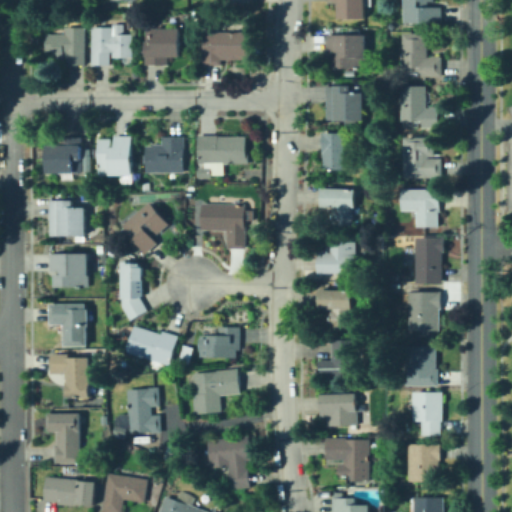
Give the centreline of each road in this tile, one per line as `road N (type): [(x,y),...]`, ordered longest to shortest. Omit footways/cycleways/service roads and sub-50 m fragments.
road 1 (residential): [(293,511),(278,284),(286,0)]
road 2 (tertiary): [(478,0),(479,511)]
road 3 (residential): [(9,17),(10,511)]
road 4 (residential): [(283,97),(10,102)]
